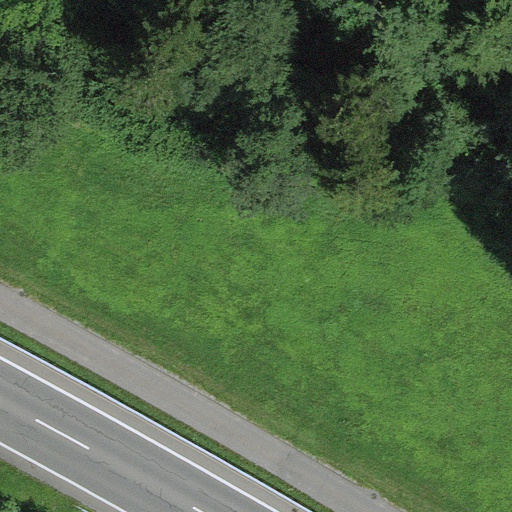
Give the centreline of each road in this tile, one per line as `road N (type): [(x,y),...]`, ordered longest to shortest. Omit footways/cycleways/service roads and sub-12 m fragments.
road 1 (unclassified): [(362,511),(0,303)]
road 2 (trunk): [(203,511),(0,398)]
